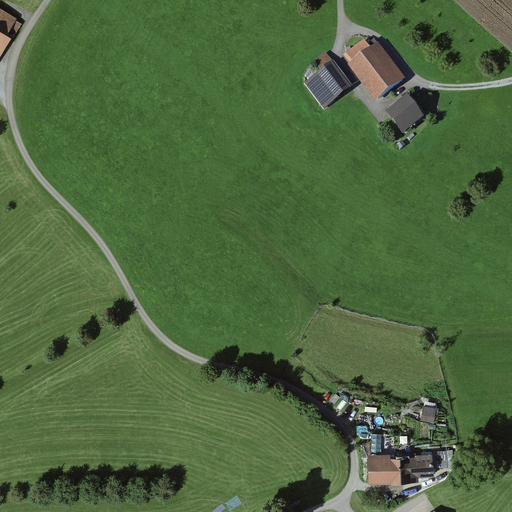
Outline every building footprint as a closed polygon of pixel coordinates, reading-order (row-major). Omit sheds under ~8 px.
[(0,59),(12,42),(5,37),(15,22),(0,12),(0,59)] [(363,45),(344,59),(376,104),(405,84),(378,48),(370,54),(363,45)] [(326,56),(314,64),(321,75),(304,86),(324,113),(351,92),(326,56)] [(423,121),(405,99),(385,115),(403,137),(423,121)] [(437,404),(424,401),(423,411),(411,410),(410,419),(435,423),(437,404)] [(430,453),(408,459),(416,484),(417,480),(433,478),(432,470),(447,468),(446,453),(430,453)] [(390,454),(368,456),(368,461),(370,485),(416,484),(408,459),(404,459),(390,459),(390,454)]
